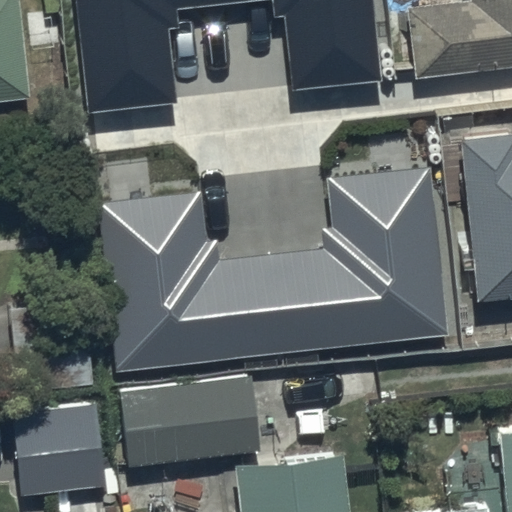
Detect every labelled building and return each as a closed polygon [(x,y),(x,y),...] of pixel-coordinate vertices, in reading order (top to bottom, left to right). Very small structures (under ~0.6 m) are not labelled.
[(0,0),(0,95),(28,93),(18,0),(0,0)] [(511,0),(416,0),(415,0),(360,0),(367,67),(413,62),(415,72),(511,60),(511,0)] [(471,264),(474,295),(511,291),(511,126),(458,132),(459,142),(412,147),(419,206),(465,201),(469,242),(460,243),(462,265),(471,264)] [(307,220),(172,234),(186,365),(320,351),(307,220)] [(116,384),(125,460),(258,445),(249,369),(116,384)] [(12,407),(19,491),(111,483),(104,398),(12,407)] [(487,511),(487,505),(398,511),(511,511),(511,423),(499,424),(505,511),(487,511)] [(346,511),(341,451),(233,461),(237,511),(346,511)]
